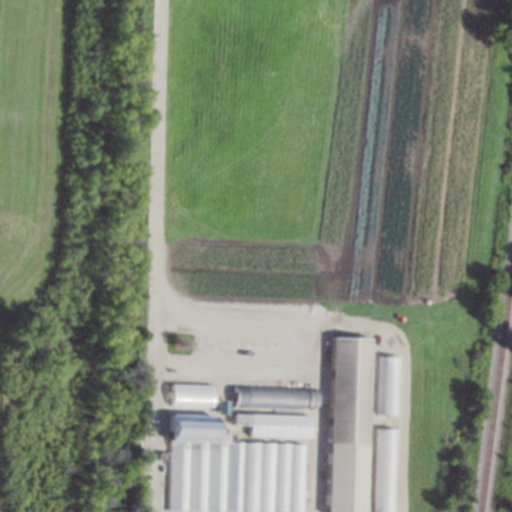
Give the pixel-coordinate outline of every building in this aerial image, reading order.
[(369,337),(363,511),(325,511),(331,336),(369,337)] [(398,355),(397,415),(377,415),(378,355),(398,355)] [(209,385),(168,384),(168,405),(209,406),(209,385)] [(315,388),(315,408),(231,405),(232,385),(315,388)] [(213,414),(212,431),(232,431),(232,441),(304,443),(301,511),(246,511),(165,509),(167,444),(163,444),(163,440),(166,440),(167,413),(213,414)] [(311,415),(310,436),(248,434),(248,424),(232,424),(232,413),(311,415)] [(399,429),(396,511),(373,511),(376,428),(399,429)] [(166,452),(165,460),(156,459),(157,451),(166,452)]
